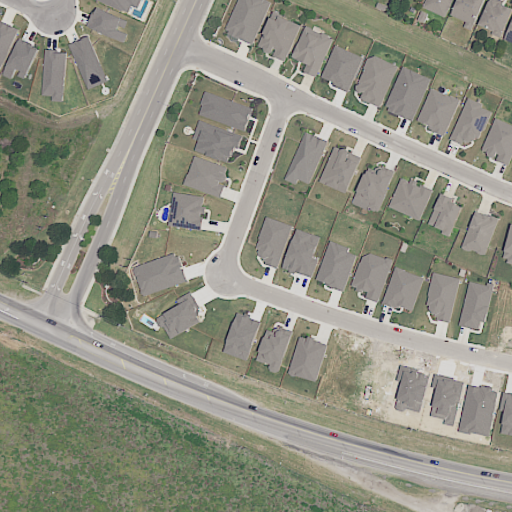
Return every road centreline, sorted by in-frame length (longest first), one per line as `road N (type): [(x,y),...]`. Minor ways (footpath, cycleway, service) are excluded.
road 1 (primary): [(511,488),(269,425),(0,307)]
road 2 (residential): [(176,42),(511,191)]
road 3 (residential): [(511,360),(352,324),(222,274)]
road 4 (residential): [(59,335),(113,211),(129,148)]
road 5 (residential): [(129,148),(38,325)]
road 6 (residential): [(222,274),(288,92)]
road 7 (residential): [(38,325),(0,406),(59,335)]
road 8 (residential): [(129,148),(194,0)]
